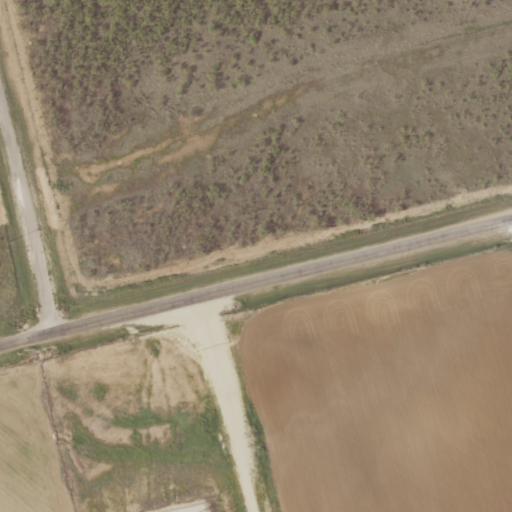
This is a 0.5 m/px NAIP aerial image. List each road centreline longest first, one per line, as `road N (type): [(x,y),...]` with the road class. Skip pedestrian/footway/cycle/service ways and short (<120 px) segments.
road 1 (residential): [(0,343),(511,216)]
road 2 (residential): [(59,328),(0,101)]
